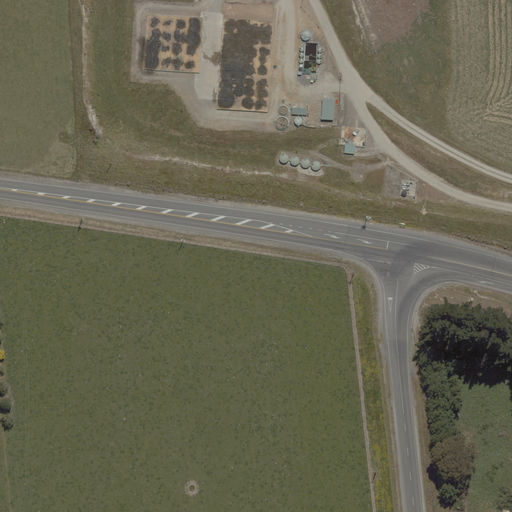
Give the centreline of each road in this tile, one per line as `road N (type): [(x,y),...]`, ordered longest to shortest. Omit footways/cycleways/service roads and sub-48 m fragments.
road 1 (secondary): [(0,188),(402,252)]
road 2 (tertiary): [(414,511),(395,327),(402,252)]
